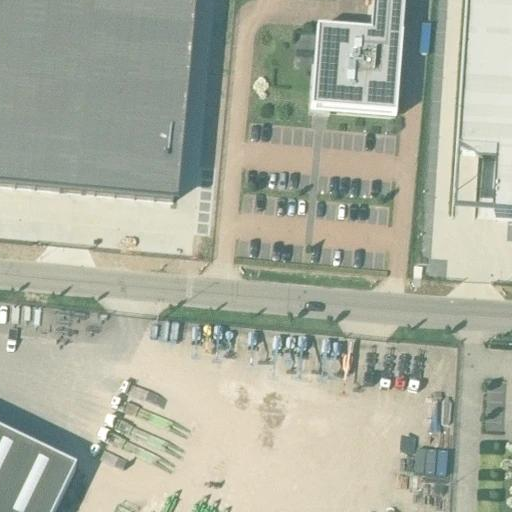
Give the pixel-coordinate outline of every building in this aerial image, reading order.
[(0,0),(0,190),(173,206),(176,166),(191,0),(0,0)] [(371,0),(369,36),(316,32),(310,114),(395,121),(402,39),(401,39),(404,0),(371,0)] [(511,0),(465,0),(455,158),(499,160),(495,222),(511,223),(511,0)] [(503,402),(504,382),(488,381),(486,401),(503,402)] [(70,471),(0,437),(0,511),(54,511),(73,475),(69,473),(70,471)] [(56,511),(75,474),(70,471),(69,473),(73,475),(54,511),(56,511)]
